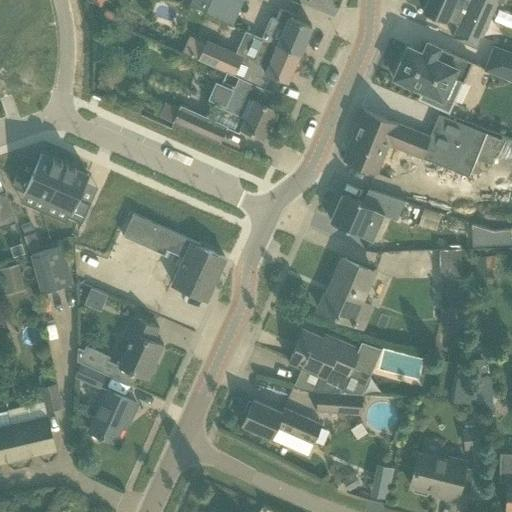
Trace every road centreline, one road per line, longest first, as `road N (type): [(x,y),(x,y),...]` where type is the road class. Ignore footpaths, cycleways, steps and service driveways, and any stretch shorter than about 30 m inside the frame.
road 1 (tertiary): [(178,443),(243,303),(244,264),(267,211)]
road 2 (tertiary): [(267,211),(274,195),(303,175),(366,28),(367,0)]
road 3 (residential): [(62,117),(267,211)]
road 4 (unclassified): [(342,511),(178,443)]
road 5 (residential): [(140,511),(60,474),(0,482)]
